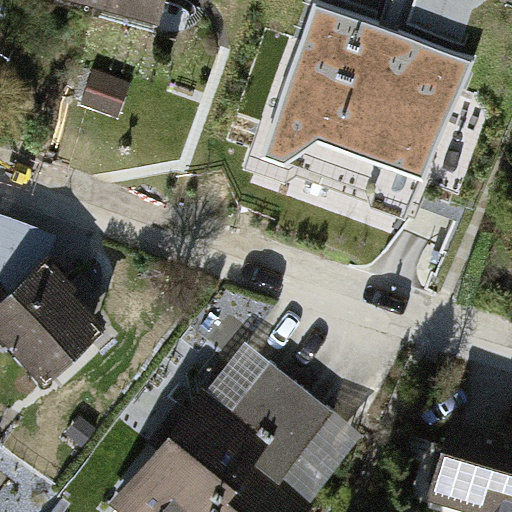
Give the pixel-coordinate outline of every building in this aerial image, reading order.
[(153,0),(85,0),(85,1),(148,18),(153,0)] [(475,59),(315,3),(263,160),(410,213),(475,59)] [(128,85),(94,72),(83,101),(117,114),(128,85)] [(33,259),(0,289),(0,339),(35,378),(94,324),(33,259)] [(105,507),(110,511),(204,511),(305,393),(247,342),(105,507)] [(305,393),(204,511),(302,511),(363,442),(305,393)] [(511,511),(511,438),(438,417),(415,497),(469,511),(511,511)]
